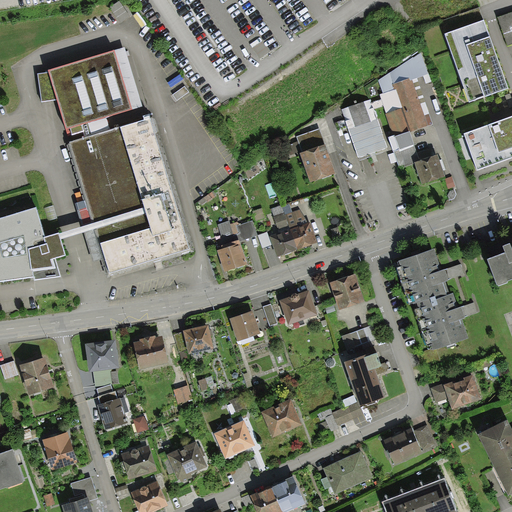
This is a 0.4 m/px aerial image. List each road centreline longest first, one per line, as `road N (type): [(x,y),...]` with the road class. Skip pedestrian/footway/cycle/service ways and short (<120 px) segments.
road 1 (residential): [(184,511),(410,412),(412,395),(364,246)]
road 2 (tertiary): [(55,323),(228,294),(364,246)]
road 3 (residential): [(55,323),(114,511)]
road 4 (tertiary): [(364,246),(511,195)]
